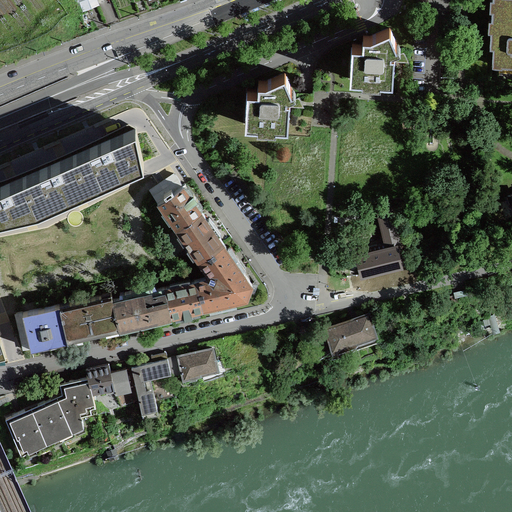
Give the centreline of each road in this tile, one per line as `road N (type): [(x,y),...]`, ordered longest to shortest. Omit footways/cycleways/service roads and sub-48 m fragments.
road 1 (residential): [(182,143),(295,310),(0,376)]
road 2 (residential): [(383,0),(359,23),(185,99)]
road 3 (secondary): [(174,63),(323,0)]
road 4 (secondary): [(0,142),(126,90)]
road 5 (secondary): [(249,0),(123,52)]
road 6 (secondary): [(123,52),(0,91)]
